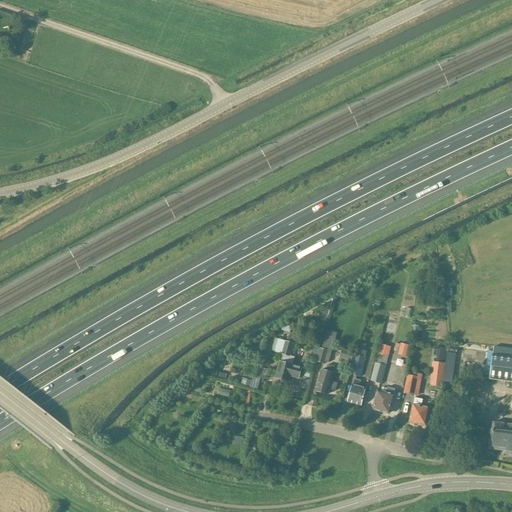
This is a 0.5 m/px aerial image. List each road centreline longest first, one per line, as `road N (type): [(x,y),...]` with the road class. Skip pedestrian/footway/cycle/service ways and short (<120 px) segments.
road 1 (motorway): [(0,421),(206,301),(511,146)]
road 2 (motorway): [(511,117),(194,275),(0,390)]
road 3 (unclassified): [(0,189),(163,138),(443,0)]
road 4 (tertiary): [(187,511),(112,476),(0,392)]
road 5 (unknown): [(37,16),(220,79),(233,103)]
road 6 (tertiary): [(511,485),(444,482),(378,496)]
road 7 (residential): [(371,444),(248,415)]
